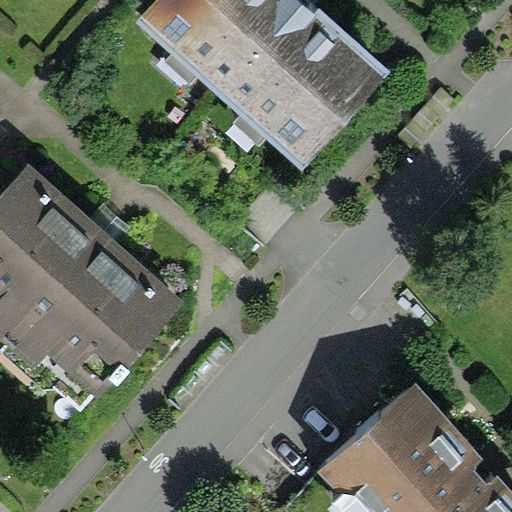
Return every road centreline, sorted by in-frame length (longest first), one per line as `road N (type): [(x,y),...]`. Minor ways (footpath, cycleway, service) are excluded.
road 1 (residential): [(511,89),(133,511)]
road 2 (unknown): [(20,104),(283,344)]
